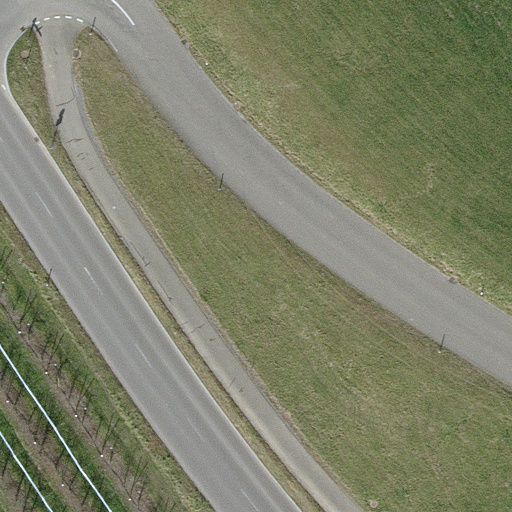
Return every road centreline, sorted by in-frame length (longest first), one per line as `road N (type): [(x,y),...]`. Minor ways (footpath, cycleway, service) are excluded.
road 1 (tertiary): [(511,339),(414,283),(252,168),(107,0)]
road 2 (tertiary): [(266,511),(206,438),(0,128)]
